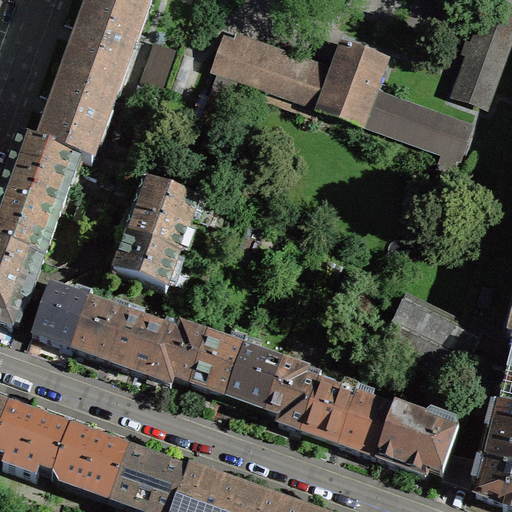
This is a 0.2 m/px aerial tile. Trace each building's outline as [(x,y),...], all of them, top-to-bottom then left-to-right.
[(117,97),(110,95),(119,70),(127,73),(137,44),(130,41),(139,16),(146,18),(152,0),(92,0),(76,46),(51,115),(39,148),(74,160),(92,167),(98,149),(92,147),(104,114),(110,116),(117,97)] [(511,0),(490,0),(455,98),(486,109),(511,36),(511,0)] [(235,80),(320,111),(331,80),(226,42),(225,45),(215,73),(220,75),(203,123),(217,128),(235,80)] [(318,116),(361,131),(363,126),(374,95),(386,61),(344,46),(334,71),(331,80),(320,111),(318,116)] [(469,130),(374,95),(363,126),(444,155),(438,170),(451,175),(456,160),(458,160),(469,130)] [(57,225),(51,223),(57,207),(63,209),(70,189),(64,187),(74,160),(39,148),(20,141),(8,175),(0,198),(0,327),(13,332),(14,330),(12,329),(13,329),(21,305),(28,307),(36,283),(30,281),(37,261),(38,261),(45,242),(50,244),(57,225)] [(213,211),(144,186),(124,239),(126,240),(179,259),(181,253),(188,234),(192,222),(207,228),(213,211)] [(88,205),(82,224),(103,232),(109,213),(88,205)] [(176,265),(179,259),(126,240),(126,241),(114,275),(140,285),(166,294),(169,287),(176,265)] [(395,413),(394,416),(304,383),(307,376),(244,354),(250,337),(235,332),(229,348),(182,331),(179,339),(54,294),(50,293),(34,340),(48,345),(85,358),(123,372),(158,384),(171,389),(173,382),(198,391),(239,406),(276,419),(281,421),(279,428),(314,440),(349,453),(388,467),(415,477),(425,480),(428,474),(442,479),(449,457),(456,439),(411,425),(413,419),(395,413)] [(500,410),(511,412),(511,378),(508,378),(494,374),(469,362),(482,335),(466,328),(407,299),(381,352),(412,367),(440,381),(464,393),(463,401),(495,408),(500,410)] [(511,350),(511,341),(507,340),(509,335),(507,334),(472,317),(467,327),(466,328),(482,335),(511,350)] [(0,433),(8,410),(0,407),(0,433)] [(70,433),(8,410),(0,433),(0,454),(8,457),(3,471),(37,483),(41,469),(55,474),(70,433)] [(507,511),(511,511),(511,412),(500,410),(476,499),(507,511)] [(129,454),(70,433),(55,474),(53,480),(112,501),(129,454)] [(129,454),(112,501),(141,511),(174,511),(188,475),(129,454)] [(449,457),(442,479),(440,483),(470,493),(472,485),(477,467),(478,464),(449,457)] [(247,511),(252,498),(188,475),(174,511),(247,511)] [(290,511),(252,498),(247,511),(290,511)]
